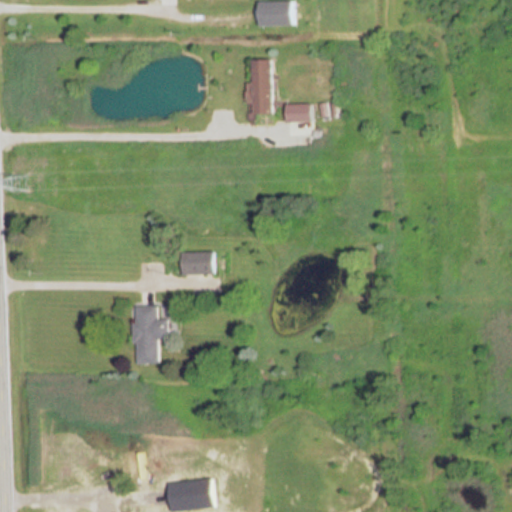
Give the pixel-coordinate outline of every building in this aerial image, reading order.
[(259,3),(259,26),(293,26),(293,3),(259,3)] [(275,115),(275,60),(253,60),(253,115),(275,115)] [(287,105),(287,123),(312,123),(312,105),(287,105)] [(182,275),(215,275),(215,252),(182,252),(182,275)] [(136,306),(135,364),(159,364),(160,340),(169,340),(169,319),(158,319),(158,306),(136,306)]
